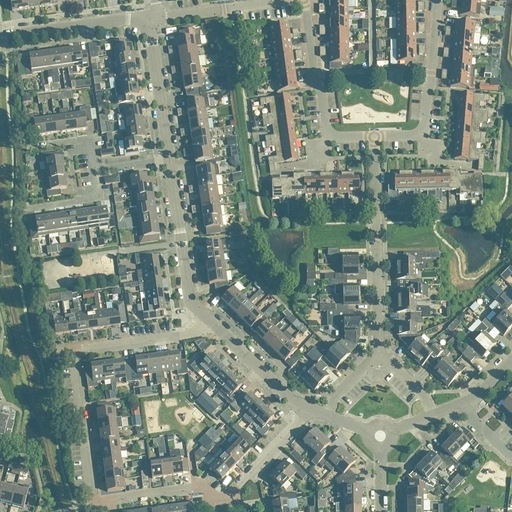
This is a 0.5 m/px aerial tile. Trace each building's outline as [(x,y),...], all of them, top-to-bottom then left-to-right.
[(23,10),(21,0),(9,0),(11,11),(23,10)] [(34,8),(33,0),(21,0),(23,10),(34,8)] [(327,0),(328,9),(347,9),(346,0),(327,0)] [(480,6),(461,4),(460,16),(479,17),(480,6)] [(415,18),(414,7),(395,8),(395,18),(415,18)] [(347,19),(347,9),(328,9),(328,20),(347,19)] [(415,18),(395,18),(396,29),(415,29),(415,18)] [(348,30),(347,19),(328,20),(328,30),(348,30)] [(455,21),(454,32),(473,34),(474,23),(455,21)] [(270,38),(289,35),(288,24),(269,26),(270,38)] [(415,39),(415,29),(396,29),(396,40),(415,39)] [(199,30),(190,31),(177,33),(177,39),(178,49),(196,47),(201,46),(199,30)] [(348,30),(328,30),(329,41),(348,41),(348,30)] [(451,32),(451,36),(454,37),(453,43),(472,45),(473,34),(454,32),(451,32)] [(289,35),(270,38),(272,48),(291,46),(289,35)] [(415,50),(415,39),(396,40),(396,51),(415,50)] [(125,46),(125,40),(112,42),(114,58),(132,55),(131,45),(125,46)] [(348,52),(348,41),(329,41),(329,52),(348,52)] [(453,43),(452,54),(471,56),(472,45),(453,43)] [(89,45),(88,45),(90,58),(91,61),(98,60),(95,44),(89,45)] [(291,46),(272,48),(273,59),(292,56),(291,46)] [(197,57),(196,47),(178,49),(180,59),(197,57)] [(80,48),(69,49),(72,67),(73,75),(77,74),(76,67),(82,66),(82,68),(88,67),(86,54),(86,50),(80,51),(80,48)] [(69,49),(59,51),(62,69),(67,68),(69,76),(73,75),(72,67),(69,49)] [(415,50),(396,51),(396,62),(415,62),(415,50)] [(62,69),(59,51),(49,52),(53,78),(53,84),(54,91),(58,91),(57,84),(59,84),(57,69),(62,69)] [(49,52),(39,54),(41,72),(47,71),(48,78),(53,78),(49,52)] [(348,52),(329,52),(329,63),(348,63),(348,52)] [(41,72),(39,54),(28,55),(29,62),(24,62),(25,76),(31,75),(31,73),(41,72)] [(452,54),(451,65),(470,67),(471,56),(452,54)] [(114,58),(109,59),(109,63),(115,62),(116,68),(134,65),(132,55),(114,58)] [(294,67),(292,56),(273,59),(275,70),(294,67)] [(199,67),(197,57),(180,59),(181,70),(199,67)] [(216,69),(224,67),(222,60),(214,62),(216,69)] [(116,68),(117,74),(108,75),(108,79),(113,79),(135,75),(134,65),(116,68)] [(470,67),(451,65),(450,75),(470,77),(470,67)] [(200,77),(199,67),(181,70),(183,80),(200,77)] [(294,67),(275,70),(276,80),(295,78),(294,67)] [(137,86),(135,75),(113,79),(115,89),(137,86)] [(470,77),(450,75),(450,87),(469,88),(470,77)] [(200,77),(183,80),(184,90),(185,90),(186,96),(206,93),(205,87),(202,87),(200,77)] [(297,89),(295,78),(276,80),(278,91),(297,89)] [(174,88),(181,87),(179,79),(172,80),(174,88)] [(137,86),(115,89),(117,105),(133,103),(132,97),(138,96),(137,86)] [(206,93),(186,96),(187,101),(186,101),(187,112),(205,109),(209,109),(208,98),(206,98),(206,93)] [(489,96),(459,93),(458,105),(479,106),(479,101),(488,102),(489,96)] [(269,109),(290,106),(289,95),(259,99),(260,105),(269,104),(269,109)] [(133,103),(117,105),(111,106),(112,110),(117,109),(118,113),(120,115),(123,114),(124,120),(141,118),(140,107),(133,108),(133,103)] [(458,105),(457,115),(487,118),(487,112),(479,111),(479,106),(458,105)] [(73,113),(76,131),(86,129),(86,123),(91,122),(89,106),(80,108),(79,109),(80,112),(73,113)] [(290,106),(269,109),(270,114),(261,116),(262,121),(292,117),(290,106)] [(59,115),(53,116),(56,134),(66,132),(63,109),(58,110),(59,115)] [(67,109),(63,109),(66,132),(76,131),(73,113),(67,114),(67,109)] [(205,109),(187,112),(189,122),(207,119),(205,109)] [(105,114),(99,116),(98,116),(100,124),(107,123),(105,114)] [(43,117),(33,119),(33,115),(25,116),(28,137),(46,135),(43,117)] [(457,115),(456,126),(477,128),(478,123),(486,123),(487,118),(457,115)] [(53,116),(43,117),(46,135),(56,134),(53,116)] [(292,117),(262,121),(263,127),(272,125),(272,131),(293,128),(292,117)] [(143,128),(141,118),(124,120),(125,130),(143,128)] [(208,130),(207,119),(189,122),(190,132),(208,130)] [(107,123),(100,124),(100,127),(101,134),(108,133),(107,123)] [(477,128),(456,126),(455,137),(485,139),(486,134),(477,133),(477,128)] [(125,130),(126,136),(122,137),(122,141),(126,140),(126,141),(140,139),(144,138),(143,128),(125,130)] [(293,128),(272,131),(273,136),(264,137),(265,142),(295,138),(293,128)] [(209,140),(208,130),(190,132),(192,142),(209,140)] [(455,137),(455,148),(476,149),(476,144),(485,145),(485,139),(455,137)] [(296,149),(295,138),(265,142),(266,148),(275,147),(275,152),(296,149)] [(142,149),(140,139),(126,141),(126,140),(122,141),(125,156),(139,153),(138,149),(142,149)] [(211,150),(209,140),(192,142),(193,152),(211,150)] [(476,149),(455,148),(454,159),(478,161),(477,170),(483,171),(484,155),(475,155),(476,149)] [(296,149),(275,152),(276,157),(267,158),(270,174),(275,173),(273,163),(298,160),(296,149)] [(211,150),(193,152),(195,163),(196,163),(212,160),(211,150)] [(45,171),(63,168),(61,158),(55,159),(54,153),(40,155),(41,161),(44,161),(45,171)] [(228,158),(229,163),(234,168),(239,167),(237,157),(228,158)] [(215,160),(212,160),(196,163),(196,168),(197,179),(215,176),(219,176),(217,165),(216,166),(215,160)] [(64,178),(63,168),(45,171),(47,181),(64,178)] [(129,183),(122,184),(123,189),(129,188),(133,187),(147,185),(146,174),(139,175),(138,172),(127,173),(127,174),(128,177),(129,183)] [(427,192),(427,172),(416,173),(416,192),(427,192)] [(438,191),(437,172),(427,172),(427,192),(427,200),(438,200),(438,191)] [(449,191),(448,172),(437,172),(438,191),(449,191)] [(460,172),(448,172),(449,191),(456,191),(456,196),(460,196),(460,177),(460,172)] [(394,173),(394,185),(387,185),(388,212),(396,212),(396,206),(399,206),(399,192),(406,192),(405,173),(394,173)] [(416,173),(405,173),(406,192),(416,192),(416,173)] [(336,174),(325,175),(326,194),(337,194),(336,174)] [(347,174),(336,174),(337,194),(347,193),(347,174)] [(351,198),(351,193),(359,193),(358,174),(347,174),(347,193),(347,198),(351,198)] [(304,175),(292,175),(292,180),(293,199),(297,199),(297,194),(304,194),(304,175)] [(315,194),(315,175),(304,175),(304,194),(315,194)] [(325,175),(315,175),(315,194),(326,194),(325,175)] [(216,186),(215,176),(197,179),(198,189),(216,186)] [(470,176),(460,177),(460,196),(466,196),(467,200),(470,200),(470,176)] [(481,176),(470,176),(470,200),(474,200),(474,195),(482,195),(481,176)] [(64,178),(47,181),(48,191),(46,191),(47,197),(60,195),(59,190),(66,189),(64,178)] [(282,180),(271,181),(271,200),(279,200),(279,204),(283,204),(282,180)] [(292,180),(282,180),(283,204),(287,204),(287,199),(293,199),(292,180)] [(151,184),(147,185),(133,187),(135,197),(153,194),(151,184)] [(216,186),(198,189),(200,199),(218,196),(216,186)] [(136,203),(129,204),(129,208),(136,207),(154,205),(153,194),(135,197),(136,203)] [(218,196),(200,199),(201,209),(219,206),(218,196)] [(154,205),(136,207),(138,217),(156,215),(154,205)] [(219,206),(201,209),(203,219),(221,217),(219,206)] [(113,214),(107,215),(106,208),(96,210),(98,228),(108,226),(109,229),(115,228),(113,214)] [(123,209),(115,210),(117,220),(124,219),(123,209)] [(96,210),(86,211),(88,229),(98,228),(96,210)] [(88,229),(86,211),(75,213),(78,231),(88,229)] [(75,213),(65,214),(68,232),(78,231),(75,213)] [(68,232),(65,214),(55,216),(58,234),(68,232)] [(156,215),(138,217),(139,227),(157,225),(156,215)] [(55,216),(45,217),(48,235),(58,234),(55,216)] [(45,217),(35,219),(27,220),(31,241),(38,239),(38,237),(48,235),(45,217)] [(221,217),(203,219),(204,229),(205,229),(206,235),(220,233),(234,231),(234,229),(233,228),(229,226),(222,227),(221,217)] [(124,219),(117,220),(117,224),(118,230),(125,229),(124,223),(124,219)] [(141,237),(139,238),(139,244),(153,242),(159,241),(159,235),(157,225),(139,227),(141,237)] [(225,241),(221,241),(203,244),(204,254),(222,251),(226,251),(225,241)] [(226,251),(222,251),(204,254),(206,264),(224,262),(223,255),(229,254),(228,251),(226,251)] [(157,257),(151,258),(150,253),(134,255),(135,265),(140,264),(141,271),(159,268),(157,257)] [(337,265),(358,264),(357,254),(341,254),(342,260),(337,260),(337,265)] [(414,259),(395,259),(395,270),(415,269),(415,264),(421,264),(421,259),(421,258),(417,258),(414,259)] [(224,262),(206,264),(207,274),(225,272),(224,262)] [(342,274),(334,274),(334,280),(346,280),(346,275),(358,275),(358,264),(337,265),(338,270),(342,269),(342,274)] [(159,268),(141,271),(136,272),(138,282),(160,279),(159,268)] [(415,280),(415,269),(395,270),(395,280),(409,280),(409,286),(421,286),(421,280),(415,280)] [(225,272),(207,274),(209,285),(214,284),(215,293),(228,286),(227,282),(226,282),(225,272)] [(160,279),(138,282),(138,286),(143,286),(144,292),(162,290),(160,279)] [(347,285),(346,280),(329,280),(329,286),(334,286),(334,296),(338,296),(358,295),(358,285),(347,285)] [(228,286),(215,293),(221,299),(221,300),(228,307),(241,294),(233,287),(231,289),(228,286)] [(421,286),(409,286),(409,292),(395,292),(396,303),(415,302),(415,297),(421,297),(421,286)] [(499,290),(496,294),(500,297),(510,307),(511,304),(511,300),(504,293),(500,289),(499,290)] [(145,299),(140,300),(141,304),(163,300),(162,290),(144,292),(145,299)] [(97,292),(93,292),(95,307),(98,329),(109,327),(106,310),(100,311),(97,292)] [(241,294),(228,307),(235,314),(248,301),(241,294)] [(267,294),(257,302),(265,311),(275,303),(267,294)] [(358,295),(338,296),(338,300),(343,300),(343,306),(359,305),(358,295)] [(248,301),(235,314),(243,321),(255,309),(250,304),(256,298),(254,296),(248,301)] [(498,305),(492,311),(496,315),(510,329),(511,326),(511,316),(506,311),(510,307),(500,297),(496,301),(495,302),(498,305)] [(163,300),(141,304),(142,308),(143,314),(143,320),(159,318),(164,318),(163,312),(165,312),(163,300)] [(415,302),(396,303),(396,313),(410,313),(410,319),(422,319),(434,318),(433,310),(428,310),(428,307),(416,307),(415,302)] [(112,309),(106,310),(109,327),(120,326),(120,324),(125,323),(123,303),(111,304),(112,309)] [(92,312),(85,313),(87,330),(98,329),(95,307),(91,307),(92,312)] [(70,315),(64,316),(66,333),(77,332),(73,309),(70,310),(70,315)] [(77,309),(73,309),(77,332),(77,334),(83,333),(83,331),(87,330),(85,313),(78,314),(77,309)] [(255,309),(243,321),(250,329),(251,328),(255,332),(265,322),(267,320),(263,316),(255,309)] [(352,316),(352,311),(335,311),(326,311),(327,327),(337,326),(359,326),(359,315),(352,316)] [(66,333),(64,316),(56,317),(56,312),(46,314),(49,335),(55,334),(55,335),(66,333)] [(510,329),(495,315),(489,322),(485,319),(481,323),(482,323),(491,332),(494,328),(503,336),(510,329)] [(269,318),(265,322),(255,332),(255,333),(262,340),(275,327),(279,323),(269,318)] [(422,319),(410,319),(410,324),(396,325),(396,336),(398,336),(398,339),(403,343),(410,335),(416,335),(416,325),(422,324),(422,319)] [(275,327),(262,340),(269,347),(282,335),(278,331),(283,327),(279,323),(275,327)] [(292,334),(296,325),(291,323),(287,332),(292,334)] [(482,323),(471,334),(489,351),(496,344),(487,335),(491,332),(482,323)] [(359,336),(359,326),(337,326),(337,331),(338,331),(339,336),(341,336),(341,340),(355,346),(355,336),(359,336)] [(282,335),(269,347),(277,355),(289,342),(293,338),(285,331),(282,335)] [(469,332),(464,336),(473,344),(470,348),(469,346),(465,350),(470,354),(474,358),(477,355),(481,359),(489,351),(471,334),(469,332)] [(410,335),(403,343),(409,348),(405,352),(413,359),(427,345),(419,338),(416,335),(410,335)] [(427,345),(413,359),(421,367),(429,359),(433,363),(437,358),(440,355),(443,351),(432,341),(427,345)] [(289,342),(277,355),(284,362),(297,349),(289,342)] [(328,347),(343,361),(350,354),(338,343),(334,347),(331,344),(328,347)] [(310,351),(319,360),(323,356),(314,347),(310,351)] [(343,361),(328,347),(325,351),(328,354),(324,358),(335,369),(343,361)] [(440,355),(437,358),(441,362),(432,372),(440,379),(453,365),(445,358),(449,353),(445,349),(443,351),(440,355)] [(470,354),(465,350),(461,354),(470,363),(474,358),(470,354)] [(319,360),(310,351),(306,356),(315,364),(319,360)] [(178,353),(167,354),(169,371),(176,370),(177,375),(187,374),(185,360),(179,361),(178,353)] [(169,371),(167,354),(156,356),(160,384),(164,384),(163,372),(169,371)] [(210,355),(205,359),(201,355),(190,367),(194,371),(197,374),(200,370),(206,375),(218,363),(210,355)] [(156,356),(146,357),(148,374),(155,373),(156,385),(160,384),(156,356)] [(286,363),(291,368),(298,361),(293,356),(286,363)] [(148,374),(146,357),(135,359),(136,367),(130,368),(132,382),(142,380),(141,375),(148,374)] [(129,362),(123,362),(123,360),(112,362),(115,384),(119,384),(118,379),(125,378),(126,383),(132,382),(130,368),(129,362)] [(310,366),(307,369),(321,383),(328,376),(323,371),(327,367),(320,361),(317,365),(313,369),(310,366)] [(115,384),(112,362),(101,364),(104,381),(110,380),(111,385),(115,384)] [(218,363),(206,375),(210,380),(207,383),(210,386),(225,370),(218,363)] [(90,367),(84,368),(87,388),(97,387),(97,382),(104,381),(101,364),(90,365),(90,367)] [(453,365),(440,379),(447,387),(465,368),(461,364),(457,369),(453,365)] [(321,383),(307,369),(303,373),(306,376),(302,380),(314,391),(321,383)] [(225,370),(210,386),(213,389),(216,385),(221,390),(233,378),(225,370)] [(221,390),(218,394),(222,398),(230,406),(235,401),(240,396),(235,391),(241,385),(233,378),(221,390)] [(511,387),(506,394),(510,398),(502,406),(510,415),(511,413),(511,387)] [(199,397),(201,395),(193,388),(189,392),(197,399),(199,397)] [(235,401),(230,406),(237,413),(240,409),(246,414),(258,402),(250,394),(239,405),(235,401)] [(250,419),(247,422),(241,429),(244,431),(250,425),(253,422),(265,409),(258,402),(246,414),(250,419)] [(98,421),(116,419),(114,408),(111,409),(110,403),(97,405),(97,410),(96,410),(98,421)] [(265,409),(253,422),(258,426),(255,430),(262,437),(273,425),(269,421),(273,417),(265,409)] [(8,418),(0,416),(0,434),(3,435),(4,436),(8,418)] [(116,419),(98,421),(99,431),(117,429),(121,428),(120,418),(116,419)] [(8,420),(4,434),(4,436),(3,435),(2,439),(8,441),(14,422),(8,420)] [(223,424),(219,429),(216,432),(219,435),(223,432),(220,430),(224,426),(223,424)] [(310,449),(323,436),(315,428),(302,441),(310,449)] [(455,430),(447,438),(460,450),(467,443),(474,449),(478,445),(468,435),(461,428),(457,432),(455,430)] [(117,429),(99,431),(100,441),(118,439),(117,429)] [(323,436),(310,449),(317,455),(310,462),(315,466),(318,464),(317,463),(324,456),(327,453),(329,451),(326,448),(330,443),(323,436)] [(250,450),(237,437),(229,445),(242,458),(250,450)] [(449,455),(445,459),(452,466),(455,469),(459,465),(453,458),(460,450),(447,438),(440,446),(449,455)] [(118,439),(100,441),(102,451),(119,449),(118,439)] [(205,443),(202,446),(205,450),(209,447),(213,443),(209,439),(205,443)] [(229,445),(225,450),(221,447),(219,449),(222,452),(235,465),(242,458),(229,445)] [(198,450),(194,454),(195,458),(197,458),(202,453),(205,450),(202,446),(198,450)] [(327,453),(324,456),(317,463),(318,464),(322,467),(324,465),(331,472),(335,467),(348,454),(340,447),(331,457),(327,453)] [(126,448),(119,449),(102,451),(103,461),(121,459),(120,453),(126,452),(126,448)] [(180,460),(180,457),(179,451),(173,451),(172,448),(168,449),(169,458),(172,476),(182,474),(182,473),(188,473),(186,459),(180,460)] [(294,451),(289,455),(299,464),(304,460),(294,451)] [(222,452),(215,460),(228,472),(235,465),(222,452)] [(429,452),(421,460),(434,472),(438,468),(441,471),(444,471),(446,469),(448,471),(452,466),(448,462),(445,459),(442,457),(438,461),(429,452)] [(348,454),(335,467),(343,474),(341,476),(336,481),(339,484),(353,477),(350,472),(348,470),(355,461),(348,454)] [(169,458),(159,459),(162,477),(172,476),(169,458)] [(121,459),(103,461),(104,471),(122,469),(121,459)] [(162,477),(159,459),(149,461),(151,479),(162,477)] [(228,472),(215,460),(208,467),(221,480),(228,472)] [(421,460),(413,468),(423,477),(417,482),(433,488),(434,485),(428,478),(434,472),(421,460)] [(283,461),(275,468),(288,481),(295,473),(302,480),(306,476),(296,466),(292,470),(283,461)] [(462,465),(447,481),(452,486),(467,470),(462,465)] [(288,481),(275,468),(268,476),(278,485),(272,491),(273,497),(282,495),(287,494),(281,488),(288,481)] [(122,469),(104,471),(105,481),(123,479),(122,469)] [(353,477),(339,484),(336,485),(337,498),(342,498),(360,497),(360,487),(355,487),(355,476),(353,477)] [(123,479),(105,481),(107,492),(125,490),(123,479)] [(404,501),(403,501),(422,501),(422,496),(428,495),(428,492),(431,492),(433,488),(417,482),(408,479),(408,490),(404,490),(404,501)] [(10,487),(3,485),(0,498),(0,502),(11,506),(16,488),(17,484),(11,483),(10,487)] [(16,488),(11,506),(23,509),(28,491),(29,487),(23,485),(22,490),(16,488)] [(282,495),(282,501),(269,503),(270,511),(280,511),(288,511),(287,501),(296,499),(295,493),(287,494),(282,495)] [(342,498),(342,504),(335,504),(335,508),(360,508),(360,497),(342,498)] [(411,511),(422,511),(422,501),(403,501),(403,511),(411,511)]
